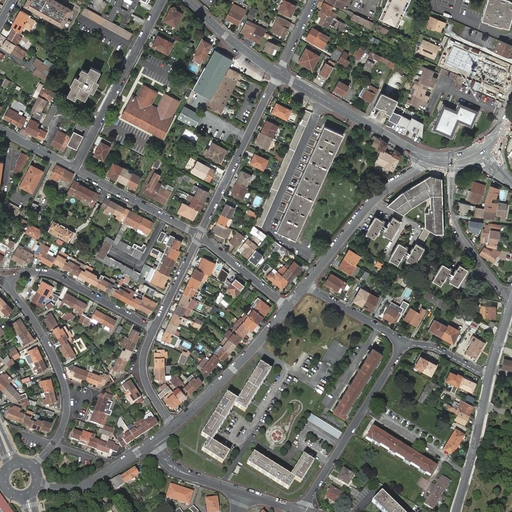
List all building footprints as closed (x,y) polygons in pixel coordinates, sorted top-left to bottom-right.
[(65,6),(54,0),(26,0),(24,5),(61,27),(71,10),(65,6)] [(117,0),(115,5),(121,8),(124,1),(131,4),(129,8),(134,11),(138,4),(140,0),(117,0)] [(149,11),(152,6),(148,4),(141,0),(140,0),(138,4),(149,11)] [(279,12),(290,17),(296,6),(284,0),(279,12)] [(412,0),(389,0),(380,20),(399,28),(412,0)] [(488,24),(501,28),(501,27),(508,29),(511,16),(511,1),(509,1),(509,0),(487,0),(481,20),(489,23),(488,24)] [(323,7),(321,11),(330,15),(334,17),(335,18),(337,14),(332,11),(334,7),(327,3),(325,8),(323,7)] [(121,8),(115,5),(109,16),(104,13),(102,17),(113,23),(118,12),(125,16),(119,26),(124,29),(130,18),(132,14),(127,12),(121,8)] [(232,5),(226,19),(238,25),(245,11),(232,5)] [(128,40),(132,33),(124,29),(119,26),(113,23),(102,17),(85,7),(81,15),(128,40)] [(164,21),(175,26),(181,15),(180,15),(181,13),(171,8),(164,21)] [(29,15),(21,10),(14,22),(16,23),(13,28),(14,29),(21,33),(26,24),(25,23),(29,15)] [(330,15),(321,11),(319,14),(323,16),(320,23),(329,28),(334,17),(330,15)] [(130,18),(142,25),(144,20),(133,14),(132,14),(130,18)] [(250,15),(241,32),(245,34),(248,36),(247,38),(259,44),(262,37),(265,33),(266,30),(251,22),(254,17),(250,15)] [(351,20),(370,30),(372,24),(354,15),(351,20)] [(432,28),(435,29),(441,32),(443,26),(444,27),(446,23),(431,16),(426,27),(431,29),(432,28)] [(290,23),(279,17),(272,30),(284,36),(288,28),(287,28),(288,26),(289,26),(290,23)] [(343,28),(346,23),(337,19),(334,25),(337,27),(338,26),(343,28)] [(313,32),(312,34),(327,42),(330,37),(314,27),(311,32),(313,32)] [(21,34),(21,33),(14,29),(7,39),(14,44),(21,34)] [(312,34),(311,33),(308,37),(309,38),(308,39),(324,48),(325,46),(327,42),(312,34)] [(183,44),(185,40),(174,34),(172,38),(183,44)] [(173,44),(157,36),(152,46),(168,54),(173,44)] [(26,52),(14,44),(7,39),(4,44),(1,48),(9,53),(10,52),(21,59),(25,52),(26,52)] [(203,60),(212,44),(203,40),(194,55),(203,60)] [(422,51),(426,53),(425,55),(435,59),(440,47),(424,40),(422,44),(423,45),(422,46),(422,51)] [(510,54),(511,48),(511,45),(498,40),(495,48),(510,54)] [(280,46),(268,41),(264,49),(274,54),(277,49),(278,50),(280,46)] [(360,58),(366,48),(359,44),(356,50),(357,51),(355,55),(360,58)] [(336,47),(331,56),(337,59),(342,51),(337,48),(336,47)] [(313,68),(320,55),(307,48),(300,61),(313,68)] [(493,51),(508,58),(510,54),(495,48),(493,51)] [(479,59),(481,52),(471,49),(469,56),(479,59)] [(233,60),(214,50),(205,68),(204,67),(192,90),(210,100),(223,75),(225,76),(233,60)] [(341,63),(346,66),(349,61),(345,59),(348,54),(343,51),(338,60),(342,62),(341,63)] [(377,60),(378,60),(379,59),(381,55),(372,51),(363,67),(370,71),(377,60)] [(397,63),(381,55),(379,59),(387,63),(387,64),(394,68),(397,63)] [(45,80),(52,69),(36,58),(29,70),(45,80)] [(446,58),(442,71),(463,78),(467,64),(446,58)] [(473,69),(494,77),(500,64),(488,59),(485,66),(476,62),(473,69)] [(320,73),(327,77),(333,66),(328,63),(326,62),(320,73)] [(434,70),(425,66),(423,70),(418,80),(415,88),(410,99),(409,103),(419,107),(421,102),(425,103),(428,95),(424,94),(429,83),(432,85),(436,77),(432,76),(434,70)] [(92,87),(94,88),(95,89),(98,83),(94,81),(99,72),(92,68),(89,73),(82,69),(80,74),(82,75),(79,80),(76,78),(71,87),(72,88),(68,97),(74,100),(76,97),(83,101),(88,92),(89,92),(92,87)] [(220,115),(241,75),(231,69),(226,77),(225,76),(223,75),(210,100),(206,107),(220,115)] [(465,73),(460,88),(499,100),(504,84),(465,73)] [(333,90),(343,96),(349,87),(338,81),(333,90)] [(363,98),(365,99),(369,101),(372,102),(379,88),(371,84),(363,98)] [(36,96),(37,97),(38,96),(43,87),(39,85),(32,98),(34,99),(36,96)] [(128,104),(122,116),(162,138),(173,117),(171,116),(179,100),(167,94),(159,109),(158,110),(149,105),(156,92),(144,86),(137,100),(135,102),(137,103),(134,108),(128,104)] [(40,97),(46,101),(49,102),(54,93),(45,88),(40,97)] [(387,112),(391,114),(392,111),(396,104),(397,101),(394,100),(381,93),(376,104),(381,106),(384,107),(385,105),(390,107),(388,110),(387,112)] [(34,113),(24,131),(42,141),(46,133),(36,128),(43,113),(40,112),(46,101),(40,97),(38,97),(31,111),(34,113)] [(135,102),(137,100),(132,97),(128,104),(134,108),(137,103),(135,102)] [(443,104),(433,128),(451,136),(458,120),(459,118),(462,119),(461,121),(471,125),(478,111),(459,103),(456,110),(455,114),(451,112),(453,109),(443,104)] [(58,108),(53,104),(41,126),(47,129),(58,108)] [(279,110),(276,115),(286,119),(290,110),(278,104),(275,109),(279,110)] [(183,106),(183,107),(177,118),(194,128),(201,116),(183,106)] [(304,109),(254,224),(261,227),(310,112),(304,109)] [(21,128),(28,114),(26,113),(23,117),(12,111),(11,113),(7,111),(3,119),(21,128)] [(410,120),(392,111),(391,114),(388,120),(412,132),(415,127),(420,130),(417,135),(422,137),(423,123),(412,118),(410,120)] [(79,136),(86,123),(80,119),(79,120),(77,125),(68,142),(66,145),(76,151),(83,138),(79,136)] [(261,132),(272,138),(278,127),(269,123),(268,126),(265,125),(261,132)] [(343,135),(324,127),(322,133),(327,135),(323,144),(319,142),(316,149),(320,151),(316,160),(312,158),(309,164),(313,166),(309,176),(305,174),(302,180),(306,182),(302,191),(298,190),(295,196),(299,198),(294,207),(290,205),(286,214),(290,216),(286,225),(282,223),(281,226),(285,228),(282,234),(295,240),(298,234),(296,233),(297,230),(291,227),(292,225),(296,227),(298,222),(294,220),(295,218),(301,221),(305,212),(299,209),(300,208),(304,209),(307,204),(303,202),(303,200),(310,203),(313,197),(306,194),(307,192),(311,194),(314,188),(310,186),(311,184),(317,187),(320,181),(314,178),(314,176),(318,178),(321,172),(317,170),(318,168),(324,171),(327,165),(321,162),(321,161),(326,162),(328,156),(324,154),(325,153),(331,156),(334,149),(328,147),(329,145),(333,147),(335,141),(331,139),(332,138),(340,141),(343,135)] [(267,149),(272,138),(261,132),(255,143),(267,149)] [(327,135),(322,133),(279,225),(281,226),(282,223),(286,225),(290,216),(286,214),(290,205),(294,207),(299,198),(295,196),(298,190),(302,191),(306,182),(302,180),(305,174),(309,176),(313,166),(309,164),(312,158),(316,160),(320,151),(316,149),(319,142),(323,144),(327,135)] [(55,135),(50,145),(63,151),(66,145),(68,142),(55,135)] [(103,137),(99,135),(95,142),(99,145),(101,141),(103,137)] [(393,172),(402,155),(395,150),(392,155),(383,151),(387,144),(382,141),(372,135),(371,138),(372,139),(370,144),(371,145),(371,147),(379,151),(377,153),(379,154),(375,164),(393,172)] [(99,145),(94,154),(103,160),(110,146),(109,146),(112,141),(104,137),(103,137),(101,141),(99,145)] [(298,234),(340,141),(332,138),(331,139),(335,141),(333,147),(329,145),(328,147),(334,149),(331,156),(325,153),(324,154),(328,156),(326,162),(321,161),(321,162),(327,165),(324,171),(318,168),(317,170),(321,172),(318,178),(314,176),(314,178),(320,181),(317,187),(311,184),(310,186),(314,188),(311,194),(307,192),(306,194),(313,197),(310,203),(303,200),(303,202),(307,204),(304,209),(300,208),(299,209),(305,212),(301,221),(295,218),(294,220),(298,222),(296,227),(292,225),(291,227),(297,230),(296,233),(298,234)] [(209,156),(220,161),(223,155),(222,154),(224,150),(213,143),(209,151),(211,152),(209,156)] [(20,153),(15,162),(16,163),(15,166),(12,172),(18,175),(28,158),(20,153)] [(250,164),(263,170),(267,161),(255,155),(250,164)] [(161,161),(156,158),(152,165),(157,168),(161,161)] [(191,171),(209,181),(214,172),(206,168),(207,166),(197,160),(191,171)] [(116,179),(122,167),(113,163),(107,174),(116,179)] [(27,174),(25,177),(24,177),(19,185),(31,192),(42,172),(30,165),(26,174),(27,174)] [(57,165),(52,173),(60,177),(64,169),(57,165)] [(128,170),(122,167),(116,179),(126,185),(132,173),(127,171),(128,170)] [(64,169),(60,177),(69,182),(73,174),(64,169)] [(180,183),(182,179),(185,174),(179,171),(177,174),(180,175),(177,182),(180,183)] [(242,171),(236,183),(246,187),(251,176),(242,171)] [(141,177),(132,172),(132,173),(126,185),(135,189),(141,177)] [(155,172),(144,193),(154,199),(160,187),(161,185),(157,183),(161,175),(155,172)] [(188,183),(191,177),(188,176),(185,174),(182,179),(188,183)] [(393,207),(392,209),(404,215),(412,209),(426,200),(431,197),(431,208),(429,208),(429,213),(426,213),(426,229),(431,232),(432,232),(437,235),(444,234),(441,179),(430,177),(402,194),(392,201),(397,204),(393,207)] [(87,188),(73,180),(67,192),(76,197),(78,194),(82,196),(87,188)] [(473,190),(470,199),(479,203),(486,185),(474,181),(471,190),(473,190)] [(241,199),(247,188),(246,187),(236,183),(231,194),(241,199)] [(165,190),(160,187),(154,199),(164,204),(173,188),(168,186),(165,190)] [(194,197),(203,202),(208,192),(195,186),(193,190),(197,192),(194,197)] [(494,198),(497,188),(489,186),(485,202),(489,203),(491,197),(494,198)] [(99,194),(87,188),(82,196),(86,199),(85,202),(93,206),(99,194)] [(199,211),(203,202),(194,197),(190,207),(197,210),(199,211)] [(117,204),(104,198),(100,207),(112,213),(117,204)] [(19,209),(6,201),(2,208),(16,215),(19,209)] [(469,204),(459,202),(458,205),(460,205),(459,209),(460,209),(459,215),(466,215),(469,204)] [(484,209),(482,217),(497,220),(497,218),(496,218),(496,215),(498,204),(489,203),(485,202),(484,208),(484,209)] [(190,207),(182,203),(178,212),(192,220),(197,210),(190,207)] [(503,220),(506,204),(498,203),(498,204),(496,215),(501,216),(500,220),(503,220)] [(128,210),(117,204),(112,213),(113,214),(113,213),(121,217),(119,220),(122,222),(128,210)] [(226,204),(221,214),(230,218),(234,208),(226,204)] [(484,209),(475,207),(473,216),(482,217),(484,209)] [(138,228),(143,218),(133,213),(128,210),(122,222),(119,228),(124,230),(126,226),(128,227),(130,225),(137,229),(138,228)] [(255,218),(257,214),(249,210),(247,214),(255,218)] [(230,222),(231,219),(230,218),(221,214),(217,222),(224,226),(226,221),(230,222)] [(391,239),(400,224),(393,219),(387,228),(386,228),(382,225),(383,222),(375,217),(366,232),(373,236),(378,227),(380,228),(384,230),(382,233),(391,239)] [(393,219),(400,224),(401,222),(392,217),(386,228),(387,228),(393,219)] [(153,223),(143,218),(138,228),(142,231),(142,232),(143,233),(142,236),(146,237),(153,223)] [(482,223),(469,221),(468,226),(471,231),(474,232),(473,235),(477,236),(482,223)] [(49,231),(65,240),(70,230),(54,222),(49,231)] [(224,226),(217,222),(212,232),(226,239),(231,229),(224,226)] [(495,245),(499,225),(490,224),(490,226),(487,243),(495,245)] [(252,225),(248,231),(261,241),(265,235),(252,225)] [(276,231),(282,234),(285,228),(281,226),(279,225),(276,231)] [(487,243),(490,226),(485,225),(484,230),(482,230),(481,242),(487,243)] [(374,239),(380,228),(378,227),(373,236),(366,232),(365,234),(374,239)] [(119,228),(114,238),(119,240),(124,230),(119,228)] [(426,229),(425,228),(416,243),(422,247),(431,232),(426,229)] [(70,230),(65,240),(70,243),(73,237),(71,236),(73,232),(70,230)] [(166,234),(161,231),(157,240),(161,242),(166,234)] [(235,240),(240,233),(238,232),(229,243),(235,247),(239,243),(235,240)] [(239,243),(245,236),(240,233),(235,240),(239,243)] [(168,245),(178,250),(182,242),(174,238),(174,237),(168,234),(166,238),(169,239),(166,244),(168,245)] [(255,249),(257,246),(247,238),(242,245),(245,248),(241,253),(248,258),(255,249)] [(14,242),(10,240),(6,246),(11,248),(14,242)] [(275,252),(276,251),(280,246),(274,241),(271,244),(274,246),(272,250),(275,252)] [(98,257),(103,260),(105,255),(111,245),(106,242),(98,257)] [(424,250),(415,245),(410,253),(406,251),(408,247),(399,242),(390,257),(397,261),(402,253),(404,254),(408,257),(407,260),(415,265),(424,250)] [(143,253),(147,246),(143,245),(141,248),(137,246),(135,249),(139,251),(143,253)] [(164,253),(176,259),(180,251),(178,250),(168,245),(164,253)] [(53,254),(48,252),(49,249),(44,246),(42,250),(38,248),(35,254),(41,257),(40,259),(39,261),(51,267),(53,263),(55,259),(52,257),(53,254)] [(282,256),(287,250),(280,246),(276,251),(282,256)] [(12,258),(24,265),(27,260),(30,262),(33,257),(29,254),(28,257),(20,253),(22,250),(18,247),(12,258)] [(156,260),(160,262),(172,267),(176,259),(164,253),(153,248),(151,252),(158,256),(156,260)] [(483,248),(479,254),(492,263),(496,256),(498,257),(501,253),(499,252),(498,253),(493,250),(491,253),(483,248)] [(262,256),(255,249),(248,258),(255,264),(262,256)] [(346,255),(344,258),(355,264),(360,256),(351,251),(348,256),(346,255)] [(398,264),(404,254),(402,253),(397,261),(390,257),(389,259),(398,264)] [(53,263),(62,267),(65,261),(66,259),(63,258),(57,255),(55,259),(53,263)] [(102,262),(110,266),(113,260),(105,255),(103,260),(102,262)] [(62,267),(70,271),(75,261),(76,260),(70,257),(68,263),(65,261),(62,267)] [(355,264),(344,258),(339,267),(355,276),(360,267),(355,264)] [(203,259),(197,270),(204,273),(207,274),(209,276),(214,265),(203,259)] [(78,276),(81,270),(78,269),(81,264),(75,261),(70,271),(78,276)] [(288,269),(295,275),(301,267),(294,261),(288,269)] [(385,265),(377,261),(375,265),(382,269),(385,265)] [(160,262),(156,270),(168,276),(172,267),(160,262)] [(266,263),(262,269),(265,272),(270,266),(266,263)] [(446,273),(448,274),(453,277),(451,280),(460,285),(469,268),(461,263),(455,274),(450,271),(452,268),(443,263),(435,278),(441,282),(446,273)] [(147,278),(163,287),(168,276),(156,270),(145,265),(140,274),(137,281),(143,284),(144,280),(143,279),(148,270),(151,271),(147,278)] [(287,280),(289,282),(295,275),(288,269),(284,266),(278,273),(287,280)] [(195,269),(191,277),(200,281),(201,278),(204,273),(197,270),(195,269)] [(216,279),(224,283),(226,279),(228,274),(221,269),(216,279)] [(282,287),(287,280),(278,273),(273,269),(267,277),(275,283),(276,282),(282,287)] [(86,280),(90,273),(85,270),(84,272),(81,270),(78,276),(86,280)] [(95,285),(99,279),(96,278),(97,276),(90,273),(86,280),(95,285)] [(442,285),(448,274),(446,273),(441,282),(435,278),(433,280),(442,285)] [(347,283),(331,274),(325,284),(335,290),(341,293),(347,283)] [(408,280),(397,274),(393,280),(404,287),(408,280)] [(105,290),(110,280),(101,275),(99,279),(95,285),(105,290)] [(200,281),(191,277),(187,285),(195,289),(196,289),(200,281)] [(113,295),(118,285),(115,283),(116,282),(110,279),(110,280),(105,290),(113,295)] [(235,297),(244,286),(235,279),(231,284),(226,279),(224,283),(222,287),(235,297)] [(345,294),(350,296),(357,283),(353,280),(345,294)] [(39,287),(37,291),(45,296),(46,296),(49,290),(51,291),(53,288),(42,281),(38,287),(39,287)] [(121,299),(125,291),(126,289),(118,285),(113,295),(121,299)] [(195,289),(187,285),(182,294),(183,294),(191,298),(195,289)] [(152,296),(155,291),(148,287),(147,290),(145,292),(152,296)] [(363,304),(362,306),(371,311),(378,298),(360,288),(353,301),(358,304),(359,302),(363,304)] [(45,296),(37,291),(35,295),(34,295),(31,301),(42,308),(44,304),(42,303),(45,296)] [(129,303),(135,292),(132,291),(130,294),(125,291),(121,299),(129,303)] [(137,308),(143,297),(135,292),(129,303),(137,308)] [(441,299),(429,292),(426,298),(438,305),(441,299)] [(219,293),(215,302),(217,304),(224,297),(219,293)] [(73,306),(77,299),(66,294),(62,302),(64,303),(65,302),(73,306)] [(191,298),(183,294),(178,303),(186,307),(189,301),(191,298)] [(157,304),(143,297),(137,308),(149,314),(151,310),(153,311),(157,304)] [(87,305),(77,299),(73,306),(77,309),(81,311),(81,312),(83,313),(87,305)] [(262,316),(263,317),(270,308),(258,299),(251,307),(254,310),(262,316)] [(441,299),(438,305),(437,306),(447,312),(451,305),(441,299)] [(187,307),(186,307),(178,303),(174,313),(180,316),(181,313),(183,314),(187,307)] [(10,308),(6,304),(1,309),(7,316),(11,311),(9,309),(10,308)] [(381,315),(383,316),(389,305),(387,304),(381,315)] [(389,305),(383,316),(395,323),(401,312),(389,305)] [(494,318),(494,308),(485,307),(485,318),(494,318)] [(416,325),(425,310),(422,308),(419,313),(411,308),(405,319),(416,325)] [(96,310),(91,319),(93,320),(93,321),(97,324),(98,321),(102,323),(107,315),(96,310)] [(248,317),(256,324),(262,316),(254,310),(248,317)] [(53,330),(59,326),(51,313),(46,315),(47,317),(44,319),(50,331),(53,330)] [(180,316),(174,313),(170,321),(178,325),(181,319),(179,318),(180,316)] [(117,321),(107,315),(102,323),(107,326),(105,328),(109,331),(110,330),(112,331),(117,321)] [(91,319),(87,317),(83,324),(87,327),(91,319)] [(252,328),(256,324),(248,317),(242,325),(245,327),(247,324),(252,328)] [(18,335),(26,330),(19,319),(12,324),(18,335)] [(440,337),(447,326),(444,325),(443,326),(434,320),(428,330),(433,333),(434,332),(437,334),(436,335),(440,337)] [(178,325),(170,321),(165,330),(171,333),(178,336),(179,332),(175,330),(178,325)] [(476,326),(471,323),(467,329),(473,333),(477,326),(476,326)] [(235,331),(242,337),(248,329),(245,327),(242,325),(242,324),(235,331)] [(459,332),(447,325),(447,326),(440,337),(452,344),(459,332)] [(61,329),(59,326),(53,330),(57,338),(66,333),(63,328),(61,329)] [(236,344),(242,337),(235,331),(231,328),(225,336),(228,339),(229,339),(236,344)] [(129,338),(137,342),(141,333),(133,329),(129,338)] [(32,340),(26,330),(18,335),(23,343),(22,344),(23,346),(32,340)] [(171,333),(165,330),(161,340),(169,343),(172,337),(170,336),(171,333)] [(71,341),(66,333),(57,338),(62,346),(71,341)] [(466,352),(470,354),(476,358),(484,342),(472,335),(470,340),(472,341),(466,352)] [(133,351),(137,342),(129,338),(126,336),(122,343),(124,344),(123,346),(133,351)] [(229,352),(236,344),(229,339),(222,347),(224,348),(229,352)] [(74,343),(73,340),(71,341),(62,346),(60,347),(66,359),(70,357),(71,359),(76,357),(70,345),(74,343)] [(133,351),(123,346),(121,349),(123,350),(120,356),(128,360),(133,351)] [(33,363),(42,359),(37,348),(27,353),(28,354),(29,354),(33,363)] [(220,358),(223,360),(229,352),(224,348),(222,351),(220,349),(216,355),(220,358)] [(335,407),(344,412),(381,354),(372,348),(368,354),(367,353),(365,356),(366,357),(359,368),(358,367),(356,371),(357,371),(349,384),(348,383),(346,386),(347,387),(340,398),(339,398),(337,401),(338,401),(335,407)] [(155,366),(164,365),(163,358),(163,353),(166,353),(166,351),(164,351),(164,349),(157,350),(158,352),(154,352),(155,366)] [(19,357),(18,353),(11,356),(13,360),(15,364),(18,363),(16,359),(19,357)] [(187,356),(181,353),(177,361),(183,364),(187,356)] [(208,360),(214,365),(220,358),(216,355),(214,353),(208,360)] [(11,357),(9,354),(3,360),(6,362),(11,357)] [(128,360),(120,356),(114,369),(112,368),(110,372),(112,375),(115,376),(118,370),(122,372),(128,360)] [(416,366),(424,370),(429,361),(421,356),(416,366)] [(33,363),(31,364),(33,369),(34,373),(36,372),(37,374),(47,369),(42,359),(33,363)] [(503,368),(511,370),(511,360),(505,359),(503,368)] [(205,376),(214,365),(208,360),(206,362),(204,360),(200,365),(202,367),(200,370),(205,376)] [(429,361),(424,370),(431,375),(437,365),(429,361)] [(74,376),(86,381),(90,372),(92,368),(90,367),(88,372),(76,367),(74,364),(68,367),(69,369),(69,370),(75,372),(74,376)] [(211,441),(234,405),(245,411),(270,371),(260,364),(237,400),(226,394),(201,435),(208,439),(201,450),(222,463),(229,452),(211,441)] [(165,375),(164,365),(155,366),(156,379),(160,379),(160,382),(166,381),(166,379),(169,379),(168,380),(170,383),(174,380),(177,377),(174,374),(171,377),(171,374),(165,375)] [(90,372),(86,381),(98,386),(99,383),(100,381),(107,384),(110,376),(106,375),(104,378),(90,372)] [(456,387),(462,377),(457,375),(456,376),(450,373),(446,381),(456,387)] [(8,384),(11,381),(6,376),(4,377),(1,374),(0,375),(0,389),(1,391),(8,384)] [(189,382),(195,388),(202,382),(196,374),(194,377),(191,374),(186,379),(189,382)] [(182,383),(177,377),(174,380),(179,386),(182,383)] [(43,386),(45,392),(53,390),(51,379),(40,381),(41,386),(43,386)] [(468,385),(469,383),(462,379),(457,389),(469,395),(473,388),(468,385)] [(179,386),(174,380),(170,383),(176,389),(179,386)] [(124,393),(125,396),(135,390),(130,381),(122,386),(126,392),(124,393)] [(438,391),(441,387),(437,385),(430,381),(424,391),(427,393),(428,393),(432,387),(438,391)] [(189,393),(195,388),(189,382),(182,388),(185,392),(187,390),(189,393)] [(13,389),(8,384),(1,391),(9,399),(18,390),(15,387),(13,389)] [(180,400),(181,401),(186,396),(183,393),(185,392),(182,388),(180,390),(175,395),(180,400)] [(53,390),(45,392),(46,398),(44,399),(46,404),(56,402),(53,390)] [(135,390),(125,396),(133,409),(143,402),(135,390)] [(417,400),(421,402),(427,393),(424,391),(423,390),(417,400)] [(171,408),(180,400),(175,395),(173,393),(171,391),(163,399),(171,408)] [(99,399),(95,411),(104,414),(108,416),(110,417),(111,412),(109,411),(112,402),(111,402),(113,396),(105,393),(103,400),(99,399)] [(456,409),(468,416),(473,407),(461,400),(457,406),(451,403),(449,405),(456,409)] [(9,419),(22,424),(22,423),(26,414),(26,413),(14,409),(14,408),(10,407),(8,415),(10,416),(9,419)] [(346,413),(344,412),(335,407),(332,411),(343,417),(346,413)] [(463,424),(468,416),(456,409),(454,411),(458,413),(454,419),(463,424)] [(104,414),(95,411),(93,416),(92,416),(90,422),(103,427),(104,423),(101,422),(104,414)] [(22,423),(31,426),(33,420),(30,418),(31,416),(26,414),(22,423)] [(340,433),(309,414),(306,420),(336,439),(340,433)] [(31,426),(40,430),(40,428),(43,420),(37,418),(36,421),(33,420),(31,426)] [(142,434),(150,429),(145,422),(143,418),(135,423),(136,425),(142,434)] [(145,422),(150,429),(157,423),(154,419),(151,421),(150,419),(145,422)] [(43,420),(40,428),(49,431),(52,423),(43,420)] [(134,439),(142,434),(136,425),(133,427),(134,429),(129,433),(134,439)] [(370,441),(371,439),(377,430),(373,427),(366,438),(370,441)] [(449,450),(448,451),(452,453),(464,433),(461,431),(460,433),(458,431),(458,430),(456,428),(443,448),(446,450),(446,449),(449,450)] [(377,430),(371,439),(429,476),(435,466),(425,460),(426,459),(423,458),(422,459),(411,451),(412,450),(409,448),(408,450),(395,441),(395,440),(392,438),(391,439),(380,432),(381,431),(378,429),(377,430)] [(70,439),(79,442),(82,434),(73,431),(70,439)] [(122,448),(134,439),(129,433),(129,432),(123,436),(123,435),(117,440),(122,448)] [(79,442),(78,444),(87,447),(90,438),(87,437),(88,435),(83,433),(82,434),(79,442)] [(87,447),(96,451),(99,442),(93,440),(94,438),(91,437),(90,438),(87,447)] [(107,444),(99,442),(96,451),(108,455),(108,453),(110,454),(111,454),(112,452),(116,453),(118,447),(114,446),(114,444),(108,442),(107,444)] [(264,460),(254,453),(247,464),(288,489),(294,479),(300,482),(313,461),(302,454),(289,475),(264,460)] [(128,482),(134,478),(133,477),(137,475),(133,469),(120,477),(119,476),(108,482),(110,485),(112,484),(115,489),(127,481),(128,482)] [(352,475),(343,469),(340,474),(339,474),(336,478),(346,484),(352,475)] [(422,503),(431,509),(448,481),(439,475),(433,485),(431,484),(426,491),(428,493),(422,503)] [(193,493),(171,486),(167,498),(189,505),(193,493)] [(325,496),(338,504),(344,495),(331,486),(325,496)] [(359,492),(352,487),(349,492),(356,496),(359,492)] [(372,501),(383,511),(402,511),(381,491),(372,501)] [(12,511),(0,495),(0,510),(1,511),(12,511)] [(207,499),(208,511),(219,511),(217,498),(207,499)]
